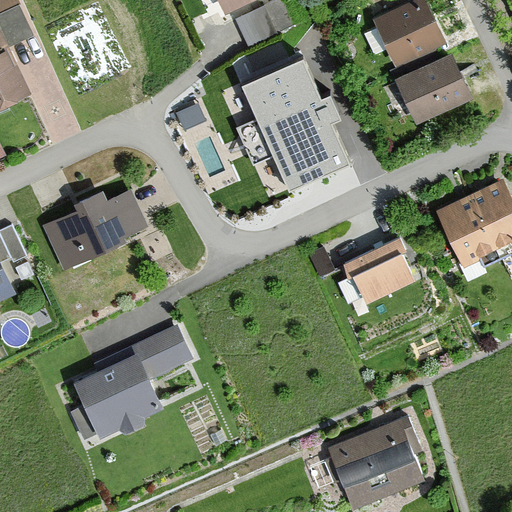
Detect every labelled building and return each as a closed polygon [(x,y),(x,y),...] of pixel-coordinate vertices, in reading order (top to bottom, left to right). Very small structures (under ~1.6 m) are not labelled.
[(7,0),(0,3),(0,111),(29,98),(9,51),(31,41),(12,0),(7,0)] [(215,0),(222,16),(256,0),(215,0)] [(444,45),(422,0),(419,0),(373,22),(395,68),(444,45)] [(471,102),(449,57),(395,84),(417,128),(471,102)] [(303,60),(243,86),(289,193),(349,167),(303,60)] [(191,129),(214,124),(207,92),(184,96),(191,129)] [(511,247),(511,200),(503,182),(437,214),(464,271),(511,247)] [(43,228),(65,274),(124,246),(122,242),(147,230),(129,192),(107,202),(102,193),(73,206),(76,212),(43,228)] [(11,231),(0,235),(0,302),(14,296),(0,266),(22,256),(11,231)] [(418,287),(398,241),(343,264),(362,310),(418,287)] [(191,362),(175,328),(132,349),(136,356),(75,384),(102,441),(164,412),(150,381),(191,362)] [(426,484),(402,421),(331,448),(355,510),(426,484)]
